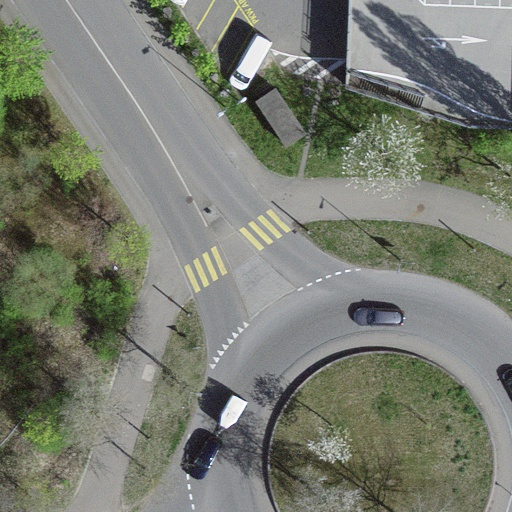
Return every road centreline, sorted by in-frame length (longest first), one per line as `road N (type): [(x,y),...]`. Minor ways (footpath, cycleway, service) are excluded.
road 1 (unclassified): [(161,143),(213,288),(252,364)]
road 2 (unclassified): [(326,310),(283,248),(161,143)]
road 3 (secondary): [(511,362),(435,309),(391,300),(326,310)]
road 4 (unclassified): [(161,143),(64,0)]
road 5 (secondary): [(252,364),(222,422),(217,493)]
